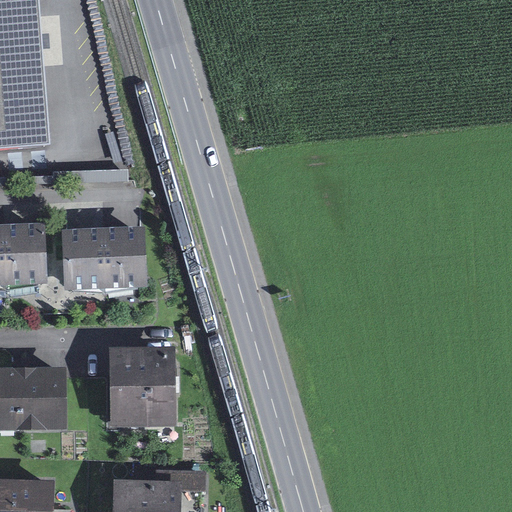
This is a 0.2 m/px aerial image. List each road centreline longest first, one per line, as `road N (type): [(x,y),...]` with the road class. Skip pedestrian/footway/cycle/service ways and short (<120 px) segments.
road 1 (secondary): [(153,0),(303,511)]
road 2 (residential): [(0,331),(129,333)]
